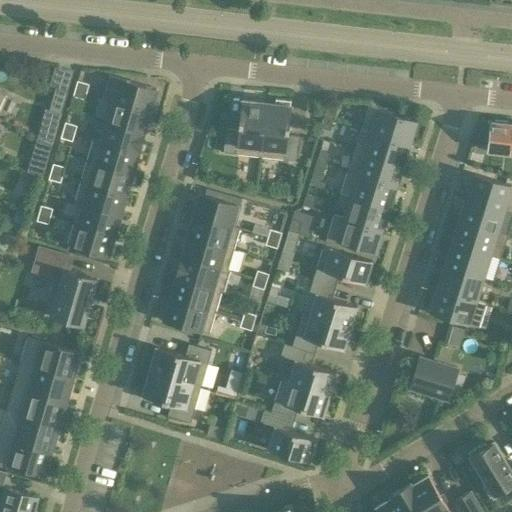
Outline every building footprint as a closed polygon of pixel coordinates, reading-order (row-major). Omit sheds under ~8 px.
[(102,96),(150,110),(156,88),(109,74),(102,96)] [(75,88),(86,91),(89,84),(77,80),(75,88)] [(49,109),(61,113),(64,104),(68,90),(55,86),(49,109)] [(84,99),(86,91),(75,88),(72,96),(84,99)] [(109,98),(103,119),(143,130),(150,110),(102,96),(102,97),(109,98)] [(275,103),(266,102),(260,156),(297,160),(300,136),(288,135),(291,105),(290,105),(291,100),(275,98),(275,103)] [(223,151),(260,156),(266,102),(242,99),(238,129),(226,128),(223,151)] [(360,127),(408,142),(415,119),(368,104),(360,127)] [(323,117),(333,120),(336,110),(326,107),(323,117)] [(330,130),(333,120),(323,117),(320,127),(330,130)] [(93,137),(93,138),(137,151),(143,130),(103,119),(108,121),(102,140),(93,137)] [(486,150),(511,153),(511,123),(490,120),(486,150)] [(63,129),(74,133),(76,125),(65,122),(63,129)] [(360,127),(354,149),(401,164),(408,142),(360,127)] [(72,140),(74,133),(63,129),(60,137),(72,140)] [(93,138),(87,159),(131,172),(137,151),(93,138)] [(316,161),(326,164),(329,152),(320,149),(316,161)] [(354,149),(347,170),(395,185),(401,164),(354,149)] [(31,159),(27,171),(42,177),(46,165),(31,159)] [(87,159),(80,179),(125,193),(131,172),(87,159)] [(322,175),(326,164),(316,161),(313,172),(322,175)] [(50,171),(62,174),(64,166),(53,163),(50,171)] [(347,170),(340,192),(388,207),(395,185),(347,170)] [(60,182),(62,174),(50,171),(48,178),(60,182)] [(467,196),(511,210),(511,184),(474,173),(467,196)] [(80,179),(74,200),(119,213),(125,193),(80,179)] [(333,213),(333,214),(381,229),(388,207),(340,192),(340,193),(351,196),(345,217),(333,213)] [(194,215),(239,228),(239,227),(235,226),(241,205),(201,193),(194,215)] [(302,205),(312,208),(316,196),(306,193),(302,205)] [(511,210),(467,196),(460,219),(507,234),(508,234),(496,230),(503,208),(511,211),(511,210)] [(79,202),(73,222),(113,234),(119,213),(74,200),(74,201),(79,202)] [(38,212),(50,216),(52,208),(41,204),(38,212)] [(48,223),(50,216),(38,212),(36,220),(48,223)] [(374,252),(381,229),(333,214),(326,237),(374,252)] [(194,215),(188,235),(233,248),(239,228),(194,215)] [(292,218),(288,229),(298,232),(301,221),(292,218)] [(460,219),(453,242),(500,257),(507,234),(460,219)] [(107,256),(113,234),(73,222),(67,244),(107,256)] [(254,224),(252,231),(268,236),(270,229),(254,224)] [(268,236),(279,240),(281,233),(270,229),(268,236)] [(276,267),(288,271),(299,233),(288,230),(276,267)] [(188,235),(182,256),(229,270),(230,269),(227,269),(233,248),(188,235)] [(268,236),(265,243),(276,247),(279,240),(268,236)] [(453,242),(445,265),(482,277),(489,254),(500,258),(500,257),(453,242)] [(88,309),(89,309),(93,295),(92,294),(96,278),(65,269),(69,254),(39,245),(32,270),(55,277),(50,293),(56,295),(50,314),(83,324),(88,309)] [(323,245),(313,279),(335,286),(339,274),(364,282),(371,260),(323,245)] [(182,256),(176,277),(223,291),(229,270),(182,256)] [(445,265),(438,288),(486,303),(486,302),(475,299),(482,277),(445,265)] [(254,277),(266,280),(268,273),(257,270),(254,277)] [(176,277),(170,298),(215,311),(221,291),(223,291),(176,277)] [(263,289),(266,280),(254,277),(252,285),(263,289)] [(335,286),(313,279),(309,291),(316,294),(310,313),(302,311),(302,312),(350,327),(357,305),(332,298),(335,286)] [(479,327),(486,303),(438,288),(431,312),(479,327)] [(209,332),(215,311),(170,298),(164,319),(209,332)] [(241,318),(253,322),(255,314),(244,311),(241,318)] [(284,342),(284,343),(315,352),(318,341),(343,348),(350,327),(302,312),(292,345),(284,342)] [(251,330),(253,322),(241,318),(239,326),(251,330)] [(452,325),(447,342),(459,346),(464,328),(452,325)] [(20,361),(72,376),(79,351),(27,336),(20,361)] [(149,370),(201,385),(201,384),(193,382),(200,360),(207,363),(211,349),(188,343),(185,354),(156,346),(149,370)] [(282,377),(281,378),(329,393),(336,372),(311,364),(315,352),(284,343),(280,355),(295,360),(289,380),(282,377)] [(457,367),(419,355),(410,386),(448,398),(457,367)] [(20,361),(13,385),(65,400),(72,376),(20,361)] [(190,421),(201,385),(149,370),(142,394),(171,402),(167,414),(190,421)] [(263,409),(294,419),(298,407),(323,415),(329,393),(281,378),(271,411),(263,409)] [(13,385),(6,409),(58,424),(65,400),(13,385)] [(236,402),(233,413),(245,416),(249,405),(236,402)] [(6,409),(0,429),(0,433),(51,449),(58,424),(6,409)] [(290,430),(294,419),(263,409),(259,421),(275,426),(268,448),(308,460),(315,438),(290,430)] [(0,461),(43,474),(51,449),(0,433),(0,461)] [(511,468),(511,469),(493,441),(487,445),(485,441),(468,451),(470,455),(469,455),(486,482),(482,485),(489,497),(493,494),(500,505),(511,497),(511,468)] [(400,488),(415,511),(450,511),(427,474),(412,483),(411,482),(400,488)] [(32,511),(37,495),(6,487),(0,507),(0,511),(32,511)] [(415,511),(400,488),(390,494),(391,496),(376,505),(379,511),(415,511)] [(462,511),(483,511),(470,491),(455,500),(462,511)] [(293,511),(291,503),(283,506),(284,508),(270,511),(293,511)]
